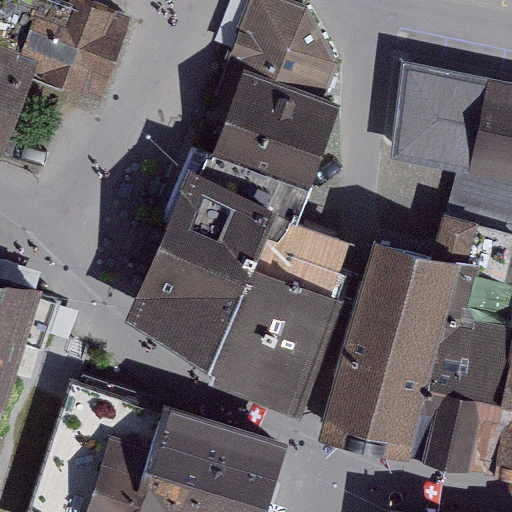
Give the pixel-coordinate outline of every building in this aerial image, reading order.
[(102,93),(133,9),(108,0),(0,0),(0,34),(40,50),(33,66),(102,93)] [(248,0),(228,54),(328,92),(339,63),(308,3),(299,0),(248,0)] [(0,152),(2,153),(33,66),(40,50),(0,34),(0,152)] [(341,97),(328,92),(228,54),(216,90),(231,94),(213,146),(285,172),(310,181),(341,97)] [(511,76),(402,54),(390,152),(461,166),(448,207),(511,227),(511,76)] [(191,160),(126,310),(214,360),(285,172),(213,146),(212,150),(208,148),(202,164),(191,160)] [(310,181),(285,172),(214,360),(212,369),(302,411),(344,291),(331,285),(345,242),(297,223),(310,181)] [(375,229),(319,428),(411,449),(463,253),(481,258),(477,272),(506,280),(511,245),(511,227),(448,207),(443,206),(433,244),(375,229)] [(463,253),(411,449),(485,463),(511,332),(511,318),(497,315),(506,280),(477,272),(481,258),(463,253)] [(41,282),(0,270),(0,418),(4,403),(8,404),(26,343),(45,349),(59,299),(38,292),(41,282)] [(511,332),(485,463),(485,465),(511,469),(511,332)] [(264,511),(289,433),(165,394),(163,400),(70,370),(25,511),(264,511)]
